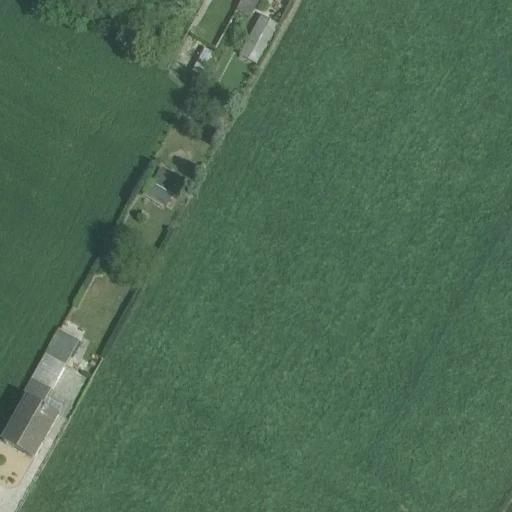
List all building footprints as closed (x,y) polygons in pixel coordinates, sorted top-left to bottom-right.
[(261,16),(246,50),(263,57),(278,23),(261,16)] [(168,207),(174,194),(166,190),(173,175),(160,169),(147,197),(168,207)] [(58,332),(45,355),(65,366),(76,372),(87,351),(75,345),(77,342),(58,332)] [(45,355),(32,378),(52,389),(65,366),(45,355)] [(29,399),(4,443),(34,459),(59,416),(29,399)]
